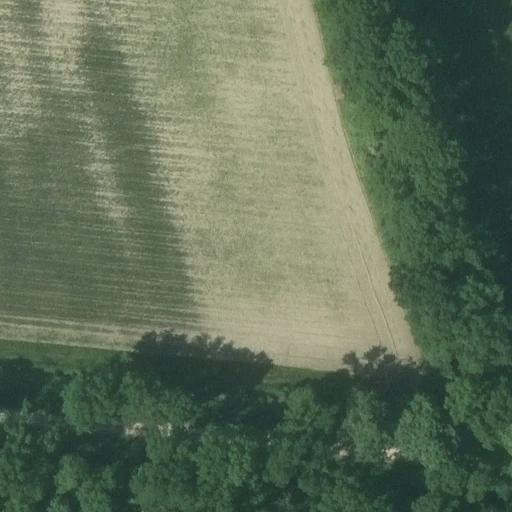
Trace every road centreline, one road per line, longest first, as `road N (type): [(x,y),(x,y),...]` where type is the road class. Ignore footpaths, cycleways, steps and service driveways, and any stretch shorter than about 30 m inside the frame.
road 1 (track): [(485,461),(0,414)]
road 2 (track): [(485,461),(374,0)]
